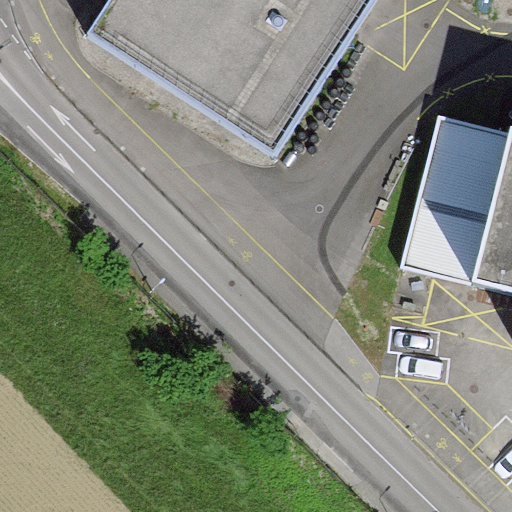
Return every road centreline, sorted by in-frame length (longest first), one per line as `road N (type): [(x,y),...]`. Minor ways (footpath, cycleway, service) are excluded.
road 1 (unclassified): [(0,75),(440,511)]
road 2 (track): [(222,511),(0,285)]
